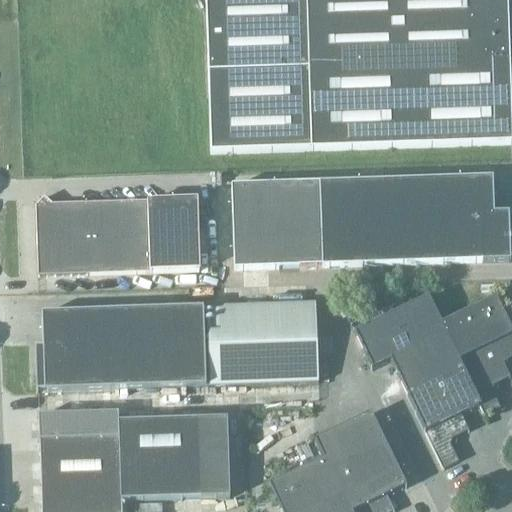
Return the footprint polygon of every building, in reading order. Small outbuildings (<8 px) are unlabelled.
[(511,146),(507,0),(205,0),(210,156),(511,146)] [(493,216),(491,181),(231,189),(234,273),(509,264),(511,261),(511,219),(508,216),(493,216)] [(38,279),(200,274),(197,202),(52,207),(44,199),(36,208),(38,279)] [(354,334),(372,372),(390,363),(442,472),(458,464),(450,447),(452,442),(468,433),(461,418),(479,409),(483,419),(499,411),(491,393),(493,388),(510,380),(502,365),(511,360),(511,334),(495,300),(441,325),(428,298),(354,334)] [(219,310),(219,334),(207,334),(209,390),(317,386),(314,306),(219,310)] [(36,395),(38,395),(37,394),(206,388),(203,311),(41,316),(42,350),(36,350),(36,349),(34,349),(36,395)] [(38,419),(36,419),(36,420),(39,420),(39,442),(37,442),(37,443),(39,443),(41,509),(39,509),(39,510),(41,510),(41,511),(121,511),(121,504),(201,501),(229,500),(227,421),(199,422),(118,425),(118,416),(38,419)] [(392,511),(386,499),(406,489),(371,417),(315,444),(324,461),(269,488),(280,511),(392,511)]
